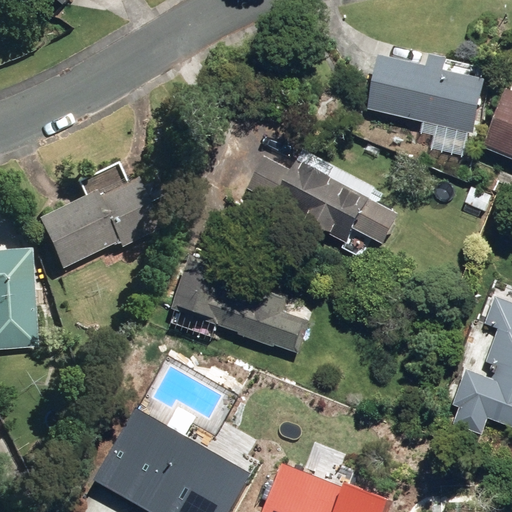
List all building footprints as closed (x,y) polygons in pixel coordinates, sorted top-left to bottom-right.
[(51,0),(65,13),(77,0),(51,0)] [(381,66),(373,114),(474,129),(482,81),(381,66)] [(511,100),(491,148),(511,156),(511,100)] [(356,235),(380,244),(396,212),(370,201),(374,189),(339,170),(335,179),(292,155),(284,169),(262,158),(241,192),(349,250),(356,235)] [(39,219),(65,266),(161,226),(134,180),(89,198),(39,219)] [(0,349),(37,349),(33,248),(0,249),(0,349)] [(176,302),(281,333),(291,300),(229,281),(234,264),(191,251),(176,302)] [(451,426),(479,436),(484,420),(511,430),(511,307),(493,300),(483,327),(492,332),(482,364),(488,367),(484,380),(462,372),(449,409),(456,411),(451,426)] [(125,481),(99,473),(90,502),(123,511),(129,511),(134,496),(121,492),(125,481)]
